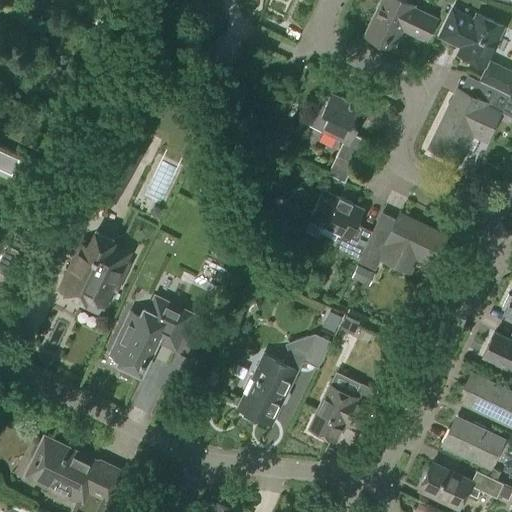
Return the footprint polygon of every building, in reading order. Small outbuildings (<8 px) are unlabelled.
[(12,0),(9,7),(23,14),(30,0),(12,0)] [(380,0),(366,30),(395,44),(403,28),(426,40),(436,18),(422,11),(421,12),(412,8),(414,5),(404,0),(380,0)] [(88,11),(87,15),(88,18),(90,20),(93,22),(96,21),(99,20),(101,18),(101,15),(101,11),(99,9),(96,8),(93,8),(90,9),(88,11)] [(511,88),(511,71),(487,59),(503,25),(477,13),(474,19),(452,9),(440,35),(461,46),(458,52),(484,65),(477,79),(483,82),(509,94),(511,88)] [(511,95),(509,94),(483,82),(475,97),(457,89),(435,134),(454,143),(454,145),(458,147),(458,145),(465,148),(472,133),(486,139),(499,111),(511,116),(511,95)] [(327,99),(321,95),(307,124),(343,140),(336,154),(353,162),(365,138),(354,133),(357,127),(351,124),(360,105),(340,95),(338,99),(329,94),(327,99)] [(92,144),(83,139),(75,153),(84,158),(92,144)] [(99,183),(117,194),(140,152),(121,142),(99,183)] [(34,171),(30,179),(39,184),(43,175),(34,171)] [(358,258),(371,230),(357,223),(364,209),(352,203),(352,201),(340,195),(339,197),(323,189),(309,217),(325,225),(323,229),(325,233),(335,238),(333,242),(335,247),(358,258)] [(371,230),(358,258),(358,259),(375,268),(381,256),(409,270),(416,257),(431,264),(445,235),(400,213),(389,235),(375,228),(373,231),(371,230)] [(81,242),(59,288),(84,301),(86,298),(103,306),(112,287),(116,289),(129,262),(125,260),(131,248),(95,230),(88,245),(81,242)] [(7,243),(0,256),(0,271),(9,276),(22,251),(7,243)] [(351,277),(369,285),(374,273),(357,265),(351,277)] [(191,313),(141,289),(110,353),(120,358),(118,362),(140,372),(149,354),(150,354),(155,344),(154,343),(157,338),(175,347),(191,313)] [(511,293),(503,312),(511,315),(511,293)] [(322,323),(334,330),(341,315),(329,309),(322,323)] [(358,320),(347,315),(342,324),(353,329),(358,320)] [(494,331),(482,355),(511,369),(511,339),(508,338),(494,331)] [(282,360),(264,352),(237,407),(244,410),(241,415),(255,421),(257,416),(271,423),(283,398),(287,397),(289,392),(286,391),(296,371),(294,364),(305,360),(312,346),(307,335),(288,341),(286,345),(290,355),(283,357),(282,360)] [(511,392),(477,376),(466,400),(509,421),(511,413),(511,392)] [(329,383),(309,426),(316,430),(315,432),(327,438),(328,436),(336,439),(346,418),(358,424),(369,402),(367,401),(373,389),(360,382),(354,395),(329,383)] [(457,418),(445,441),(489,462),(500,439),(457,418)] [(78,451),(44,435),(24,477),(74,501),(69,510),(72,511),(118,511),(121,506),(109,501),(121,476),(87,460),(82,462),(75,458),(78,451)] [(496,479),(489,476),(476,469),(471,480),(456,473),(455,477),(430,465),(419,488),(459,507),(467,490),(476,495),(479,488),(496,497),(503,482),(496,479)] [(489,476),(496,479),(501,471),(493,467),(489,476)] [(511,489),(503,485),(499,495),(507,499),(511,489)] [(29,505),(14,498),(6,511),(25,511),(26,510),(29,505)] [(217,502),(211,511),(229,511),(228,511),(229,508),(217,502)] [(426,506),(419,502),(416,508),(423,511),(426,506)]
